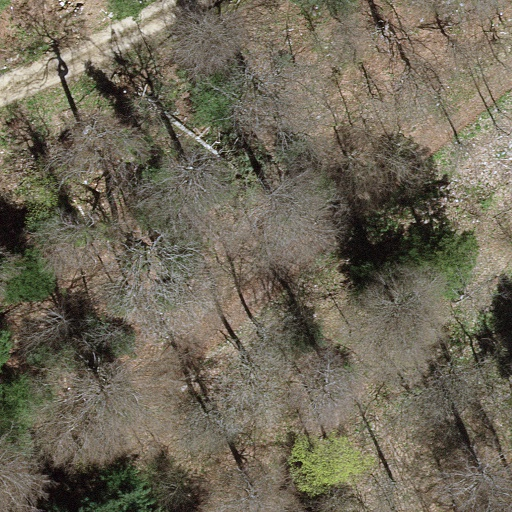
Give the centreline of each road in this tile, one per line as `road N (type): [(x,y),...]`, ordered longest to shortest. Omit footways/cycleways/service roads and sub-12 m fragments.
road 1 (track): [(511,83),(224,323),(20,511)]
road 2 (track): [(0,102),(73,75),(203,0)]
